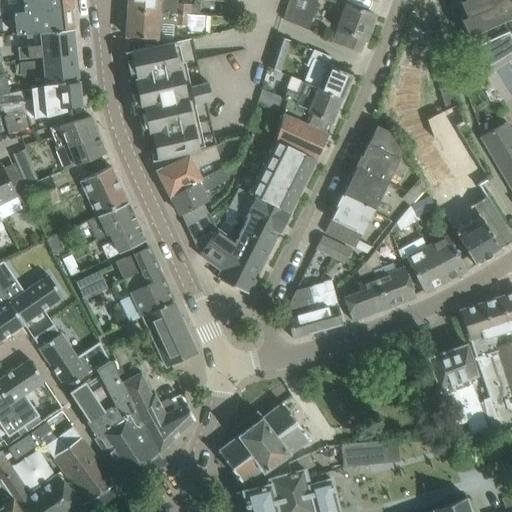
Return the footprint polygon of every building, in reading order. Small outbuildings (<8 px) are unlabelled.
[(0,0),(0,36),(2,37),(25,34),(72,29),(69,0),(0,0)] [(127,0),(127,11),(205,16),(205,14),(198,14),(198,5),(176,3),(176,0),(127,0)] [(307,29),(316,0),(326,0),(337,4),(338,0),(289,0),(283,19),(307,29)] [(468,36),(511,16),(511,0),(462,0),(459,2),(466,17),(461,19),(468,36)] [(347,4),(337,30),(332,42),(360,52),(374,14),(347,4)] [(205,16),(127,11),(126,36),(156,38),(157,27),(176,29),(177,24),(185,24),(189,31),(200,32),(205,27),(205,16)] [(418,13),(415,43),(414,57),(425,58),(426,44),(428,44),(431,14),(418,13)] [(72,29),(25,34),(26,47),(19,48),(20,60),(43,57),(43,59),(75,55),(72,29)] [(460,56),(453,58),(461,82),(511,51),(511,39),(509,33),(460,56)] [(215,145),(209,119),(205,102),(211,101),(208,91),(206,83),(200,84),(197,72),(196,65),(189,37),(124,52),(125,53),(131,80),(134,89),(136,101),(131,103),(131,101),(130,101),(131,108),(133,115),(134,115),(134,114),(141,112),(146,134),(152,160),(152,161),(215,145)] [(309,72),(304,82),(342,98),(352,75),(327,65),(330,57),(314,50),(310,59),(314,60),(309,72)] [(267,67),(279,72),(283,56),(272,52),(267,67)] [(20,63),(20,65),(15,66),(16,76),(21,75),(21,76),(45,73),(46,85),(78,82),(75,55),(43,59),(43,61),(20,63)] [(424,108),(428,120),(434,140),(467,195),(441,211),(475,265),(501,249),(500,249),(511,241),(511,236),(479,184),(488,178),(478,161),(457,125),(464,121),(444,61),(431,64),(434,72),(423,76),(429,95),(440,91),(442,98),(424,108)] [(46,85),(31,88),(32,100),(34,117),(45,116),(65,111),(65,107),(80,105),(78,82),(46,85)] [(286,101),(282,114),(327,134),(327,133),(325,133),(330,122),(332,123),(342,98),(304,82),(299,95),(286,90),(282,99),(286,101)] [(7,94),(0,95),(0,114),(0,116),(2,115),(9,139),(32,132),(24,100),(23,90),(7,94)] [(482,103),(475,106),(481,124),(489,121),(482,103)] [(282,114),(273,140),(315,159),(327,134),(282,114)] [(92,120),(90,116),(59,125),(61,128),(63,134),(52,137),(57,148),(67,144),(68,146),(97,134),(92,120)] [(479,137),(511,191),(511,140),(502,124),(479,137)] [(368,143),(355,168),(386,184),(399,159),(398,158),(401,153),(390,132),(377,126),(369,144),(368,143)] [(97,134),(68,146),(76,165),(105,153),(97,134)] [(273,140),(267,152),(308,173),(315,159),(273,140)] [(220,143),(215,145),(219,156),(224,154),(220,143)] [(215,145),(152,161),(154,161),(158,170),(156,171),(169,196),(200,180),(200,179),(194,168),(217,159),(219,159),(219,156),(215,145)] [(267,152),(261,165),(302,186),(308,173),(267,152)] [(1,164),(0,164),(0,204),(16,196),(22,209),(33,204),(23,181),(11,186),(1,164)] [(261,165),(255,178),(295,199),(302,186),(261,165)] [(111,166),(82,179),(99,214),(87,220),(87,221),(127,202),(111,166)] [(200,180),(169,196),(179,215),(207,201),(203,192),(229,178),(223,167),(200,179),(200,180)] [(33,168),(20,173),(25,185),(38,179),(33,168)] [(355,168),(343,193),(374,208),(386,184),(355,168)] [(50,177),(26,187),(35,209),(58,199),(50,177)] [(255,178),(248,192),(256,196),(288,212),(295,199),(255,178)] [(421,178),(412,190),(420,196),(425,191),(428,188),(421,178)] [(420,196),(412,190),(404,199),(412,205),(413,204),(420,196)] [(343,193),(324,233),(366,253),(371,246),(358,240),(361,234),(374,208),(343,193)] [(215,229),(198,255),(218,270),(220,271),(217,278),(248,293),(279,231),(288,212),(256,196),(250,208),(246,216),(248,217),(235,242),(215,229)] [(127,202),(87,221),(96,240),(106,235),(106,236),(136,221),(127,202)] [(413,204),(412,205),(407,211),(414,224),(421,220),(413,204)] [(414,224),(407,211),(403,215),(396,224),(400,231),(414,224)] [(101,246),(106,258),(145,240),(136,221),(106,236),(108,240),(112,238),(113,240),(101,246)] [(54,255),(63,250),(61,248),(56,236),(47,241),(54,255)] [(322,236),(316,249),(337,259),(343,247),(322,236)] [(447,236),(427,247),(446,281),(466,270),(447,236)] [(148,246),(115,261),(129,292),(132,291),(134,295),(118,301),(128,323),(143,316),(173,302),(148,246)] [(343,247),(337,259),(344,263),(350,250),(343,247)] [(406,258),(415,275),(424,293),(446,281),(427,247),(406,258)] [(375,251),(366,264),(373,271),(375,278),(376,278),(387,308),(415,297),(404,268),(396,271),(392,262),(381,266),(375,251)] [(70,277),(78,273),(69,254),(61,258),(70,277)] [(3,261),(0,262),(0,289),(23,323),(62,297),(47,275),(24,292),(3,261)] [(373,271),(366,264),(362,268),(358,272),(359,277),(373,271)] [(98,271),(76,281),(82,295),(104,285),(98,271)] [(343,298),(345,302),(352,321),(387,308),(376,278),(375,278),(359,285),(359,286),(361,292),(343,298)] [(321,283),(313,285),(316,296),(318,296),(319,299),(321,298),(323,305),(321,306),(321,310),(313,313),(317,331),(342,324),(333,291),(324,294),(321,283)] [(313,285),(296,290),(290,301),(289,301),(287,318),(292,338),(317,331),(313,313),(321,310),(321,306),(323,305),(321,298),(319,299),(318,296),(316,296),(313,285)] [(0,290),(0,340),(24,324),(23,323),(23,324),(8,302),(0,290)] [(511,291),(488,300),(511,378),(511,291)] [(511,378),(488,300),(460,309),(471,337),(469,338),(481,374),(495,418),(487,420),(490,431),(491,434),(511,427),(511,378)] [(173,302),(143,316),(157,348),(166,366),(196,352),(173,302)] [(53,325),(33,338),(39,348),(38,348),(65,389),(108,360),(99,342),(76,357),(60,333),(59,334),(53,325)] [(466,344),(427,357),(434,376),(451,426),(466,421),(472,437),(490,431),(487,420),(483,401),(478,402),(472,386),(476,384),(473,376),(476,375),(472,363),(466,344)] [(85,381),(68,392),(80,411),(88,422),(98,436),(95,439),(111,462),(122,478),(157,454),(133,414),(136,413),(120,383),(108,360),(102,347),(89,354),(105,384),(92,391),(85,381)] [(0,378),(0,391),(23,427),(39,416),(24,394),(44,381),(29,359),(0,378)] [(140,373),(120,383),(136,413),(140,422),(144,425),(159,453),(194,419),(186,403),(174,410),(172,406),(163,410),(154,393),(151,394),(140,373)] [(0,426),(7,437),(17,431),(23,427),(0,391),(0,426)] [(282,402),(217,451),(242,485),(259,474),(309,439),(282,402)] [(44,446),(52,458),(75,487),(86,503),(112,485),(109,482),(93,459),(96,457),(74,425),(44,446)] [(1,451),(0,451),(0,477),(2,480),(0,481),(0,483),(20,511),(72,511),(81,506),(59,473),(30,493),(7,460),(13,456),(15,458),(41,440),(33,429),(7,447),(8,449),(2,453),(1,451)] [(384,441),(343,445),(345,466),(399,460),(397,440),(384,441)] [(269,483),(261,485),(242,490),(247,511),(339,511),(329,472),(306,478),(304,470),(314,465),(308,454),(288,463),(290,472),(268,479),(269,483)] [(0,511),(20,511),(0,483),(0,511)] [(472,511),(467,497),(426,511),(472,511)]
